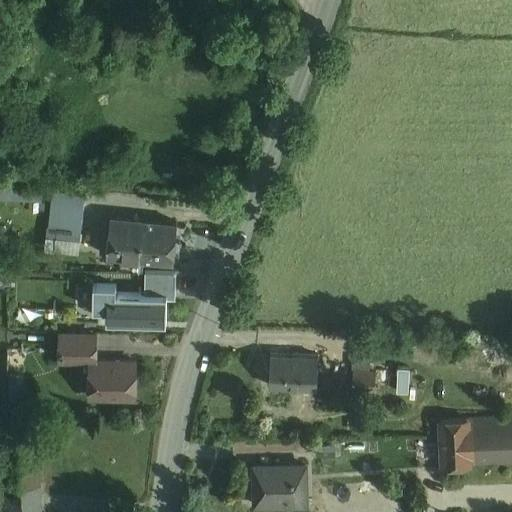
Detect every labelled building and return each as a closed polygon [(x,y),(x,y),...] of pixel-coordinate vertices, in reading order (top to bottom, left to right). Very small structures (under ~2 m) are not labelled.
[(3,186),(3,196),(43,197),(43,187),(3,186)] [(70,210),(89,211),(90,192),(53,189),(47,238),(60,239),(67,239),(70,210)] [(89,211),(70,210),(67,239),(86,241),(89,211)] [(144,217),(112,214),(109,254),(125,255),(126,243),(142,244),(144,217)] [(179,220),(144,217),(142,244),(126,243),(125,255),(125,256),(148,258),(175,260),(179,220)] [(85,250),(86,241),(67,239),(60,239),(59,247),(85,250)] [(148,258),(125,256),(124,266),(148,268),(148,258)] [(146,269),(146,291),(168,291),(168,297),(178,297),(178,270),(146,269)] [(94,307),(108,307),(108,291),(117,291),(118,283),(95,282),(94,307)] [(149,320),(168,320),(168,297),(168,291),(146,291),(117,291),(108,291),(108,307),(108,319),(144,319),(144,315),(149,315),(149,320)] [(97,333),(62,332),(62,354),(96,355),(97,333)] [(320,354),(272,352),(271,384),(318,386),(320,354)] [(136,360),(92,359),(92,395),(136,396),(136,360)] [(411,387),(412,364),(402,364),(400,387),(411,387)] [(377,368),(354,367),(353,387),(376,388),(377,368)] [(511,413),(469,416),(471,463),(511,460),(511,413)] [(469,416),(442,417),(445,464),(471,463),(469,416)] [(42,424),(4,424),(5,509),(43,508),(42,424)] [(307,463),(256,464),(257,503),(308,502),(307,463)]
